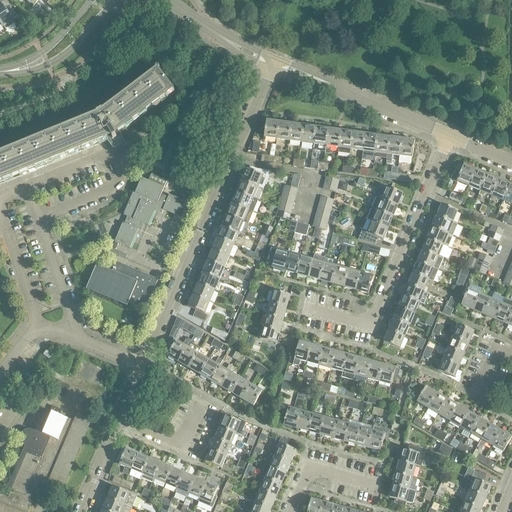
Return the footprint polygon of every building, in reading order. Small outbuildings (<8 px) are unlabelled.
[(0,26),(2,26),(3,27),(4,27),(6,30),(16,23),(13,20),(18,17),(7,0),(5,0),(2,3),(1,1),(0,1),(0,26)] [(0,185),(109,141),(114,148),(123,142),(120,134),(175,93),(158,71),(101,114),(0,155),(0,185)] [(207,111),(206,113),(204,118),(212,122),(215,115),(207,111)] [(265,138),(277,140),(280,123),(268,121),(265,138)] [(277,140),(289,141),(291,124),(280,123),(277,140)] [(289,141),(301,143),(304,126),(291,124),(289,141)] [(301,143),(314,145),(316,128),(304,126),(301,143)] [(314,145),(313,148),(315,151),(325,152),(326,152),(329,130),(316,128),(314,145)] [(341,131),(329,130),(326,152),(325,152),(325,154),(330,154),(331,147),(338,148),(341,131)] [(339,148),(338,153),(350,155),(351,150),(350,150),(353,133),(341,131),(338,148),(339,148)] [(351,150),(363,151),(365,134),(353,133),(350,150),(351,150)] [(363,151),(362,159),(365,160),(366,156),(375,157),(378,136),(365,134),(363,151)] [(390,138),(378,136),(375,157),(387,159),(390,138)] [(391,162),(392,155),(400,156),(402,139),(390,138),(387,159),(386,161),(391,162)] [(415,141),(402,139),(400,156),(399,162),(411,164),(412,158),(413,158),(415,141)] [(261,162),(274,163),(275,156),(262,154),(261,162)] [(469,186),(476,169),(464,164),(457,181),(469,186)] [(247,168),(242,180),(258,187),(263,175),(247,168)] [(480,191),(487,174),(476,169),(469,186),(480,191)] [(389,180),(397,181),(398,173),(390,172),(389,180)] [(292,186),(300,187),(302,174),(294,173),(292,186)] [(397,181),(409,182),(410,175),(398,173),(397,181)] [(485,196),(486,193),(492,196),(499,179),(495,177),(496,175),(490,173),(489,175),(487,174),(480,191),(481,191),(479,195),(483,197),(485,196)] [(149,226),(155,210),(162,213),(163,211),(182,219),(188,203),(170,195),(169,198),(162,195),(168,180),(153,174),(149,182),(142,179),(136,193),(134,192),(124,216),(128,217),(125,225),(123,224),(115,242),(131,249),(139,230),(141,231),(144,224),(149,226)] [(339,180),(327,177),(325,183),(338,186),(339,180)] [(503,200),(510,184),(499,179),(492,196),(503,200)] [(242,180),(237,192),(253,199),(258,187),(242,180)] [(346,192),(349,184),(340,182),(338,190),(346,192)] [(336,193),(338,186),(325,183),(323,189),(336,193)] [(511,204),(511,184),(510,184),(503,200),(511,204)] [(285,186),(283,192),(296,195),(297,189),(285,186)] [(386,187),(381,198),(398,206),(403,194),(386,187)] [(253,212),(258,201),(253,199),(237,192),(232,203),(253,212)] [(292,208),(296,195),(283,192),(280,205),(292,208)] [(450,199),(461,204),(464,197),(453,192),(450,199)] [(377,196),(372,208),(377,210),(393,217),(398,206),(381,198),(377,196)] [(321,197),(320,203),(332,206),(334,200),(321,197)] [(244,221),(248,223),(253,212),(232,203),(227,215),(244,222),(244,221)] [(320,203),(318,209),(331,212),(332,206),(320,203)] [(458,211),(442,204),(437,216),(453,222),(458,211)] [(280,205),(278,211),(291,214),(292,208),(280,205)] [(372,221),(388,228),(393,217),(377,210),(372,208),(367,219),(372,221)] [(318,209),(316,215),(329,218),(331,212),(318,209)] [(276,217),(280,218),(289,220),(291,214),(278,211),(276,217)] [(239,233),(244,222),(227,215),(222,226),(239,233)] [(316,215),(315,221),(327,224),(329,218),(316,215)] [(459,225),(453,223),(453,222),(437,216),(432,227),(454,236),(459,225)] [(372,221),(367,219),(358,239),(375,244),(378,238),(383,240),(388,228),(372,221)] [(315,221),(313,227),(326,230),(327,224),(315,221)] [(308,232),(309,226),(300,224),(298,229),(308,232)] [(222,226),(217,238),(234,245),(239,233),(222,226)] [(489,231),(502,236),(504,231),(492,226),(489,231)] [(454,236),(432,227),(428,239),(449,248),(454,236)] [(496,248),(499,242),(502,236),(489,231),(487,237),(492,239),(490,245),(496,248)] [(217,238),(212,249),(229,256),(234,245),(217,238)] [(444,260),(445,259),(449,248),(428,239),(423,251),(443,259),(444,260)] [(379,255),(381,249),(369,245),(367,252),(379,255)] [(273,269),(279,271),(283,272),(284,270),(284,271),(289,253),(271,248),(267,264),(272,265),(272,267),(274,268),(273,269)] [(128,255),(112,249),(111,253),(126,260),(128,255)] [(212,249),(208,261),(224,268),(229,256),(212,249)] [(423,251),(418,262),(434,269),(434,268),(438,270),(443,259),(423,251)] [(284,271),(296,274),(301,257),(289,253),(284,271)] [(478,259),(490,264),(492,258),(480,253),(478,259)] [(313,260),(301,257),(296,274),(308,277),(313,260)] [(476,264),(487,269),(490,264),(478,259),(476,264)] [(308,277),(320,280),(325,263),(313,260),(308,277)] [(208,261),(203,272),(219,279),(224,268),(208,261)] [(146,311),(149,304),(159,280),(114,262),(111,271),(97,265),(87,290),(128,307),(129,304),(146,311)] [(434,282),(438,270),(434,268),(434,269),(418,262),(413,274),(429,280),(434,282)] [(337,266),(325,263),(320,280),(332,284),(337,266)] [(487,269),(476,264),(473,271),(485,276),(487,269)] [(332,284),(344,287),(349,270),(337,266),(332,284)] [(344,287),(356,290),(361,273),(349,270),(344,287)] [(215,290),(219,279),(203,272),(198,283),(215,290)] [(368,294),(373,276),(361,273),(356,290),(368,294)] [(428,289),(426,287),(429,280),(413,274),(409,284),(427,292),(428,289)] [(499,281),(494,279),(491,286),(496,288),(499,281)] [(210,302),(215,290),(198,283),(193,295),(210,302)] [(427,292),(409,284),(404,296),(420,302),(419,303),(424,305),(429,293),(427,292)] [(465,288),(461,298),(464,299),(461,305),(472,310),(479,294),(468,289),(465,288)] [(250,291),(247,296),(254,299),(256,293),(250,291)] [(274,291),(270,303),(287,308),(291,295),(274,291)] [(484,315),(491,299),(479,294),(472,310),(484,315)] [(205,314),(210,302),(193,295),(188,307),(196,310),(193,316),(205,321),(208,315),(205,314)] [(404,296),(399,307),(415,314),(419,303),(420,302),(404,296)] [(496,320),(503,304),(491,299),(484,315),(496,320)] [(511,302),(505,300),(503,304),(496,320),(507,325),(511,312),(511,302)] [(270,303),(267,315),(284,320),(287,308),(270,303)] [(399,307),(394,319),(410,325),(415,314),(399,307)] [(247,316),(240,313),(238,319),(244,322),(247,316)] [(267,315),(264,327),(281,332),(284,320),(267,315)] [(389,325),(391,326),(389,330),(405,337),(410,325),(394,319),(394,320),(392,319),(389,325)] [(183,329),(195,335),(198,329),(187,323),(183,329)] [(453,336),(469,343),(474,332),(458,325),(453,336)] [(278,344),(281,332),(264,327),(261,339),(278,344)] [(213,328),(211,334),(225,342),(228,334),(213,328)] [(441,331),(434,328),(432,333),(439,336),(441,331)] [(200,339),(204,333),(198,329),(195,335),(200,339)] [(400,349),(405,337),(389,330),(384,342),(400,349)] [(469,343),(453,336),(448,348),(464,355),(469,343)] [(168,356),(179,363),(191,342),(186,339),(183,345),(177,341),(168,356)] [(211,345),(216,348),(220,341),(215,339),(211,345)] [(300,342),(295,359),(293,365),(299,366),(301,361),(308,363),(312,345),(312,343),(302,340),(302,342),(300,342)] [(220,350),(224,344),(220,341),(216,348),(220,350)] [(179,363),(189,369),(198,354),(201,348),(191,342),(179,363)] [(424,345),(417,342),(415,347),(422,350),(424,345)] [(308,363),(319,366),(324,348),(323,348),(323,346),(317,344),(317,346),(312,345),(308,363)] [(336,352),(324,348),(319,366),(331,369),(336,352)] [(464,355),(448,348),(443,359),(460,366),(464,355)] [(47,350),(43,354),(49,359),(52,354),(47,350)] [(233,358),(238,360),(241,354),(236,351),(233,358)] [(331,369),(343,372),(348,355),(336,352),(331,369)] [(209,360),(198,354),(189,369),(200,375),(209,360)] [(343,372),(342,377),(354,380),(355,376),(360,358),(348,355),(343,372)] [(215,364),(209,360),(200,375),(211,381),(220,366),(223,361),(219,358),(215,364)] [(372,361),(360,358),(355,376),(367,379),(372,361)] [(434,371),(439,374),(440,372),(455,378),(460,366),(443,359),(439,370),(435,368),(434,371)] [(367,379),(379,382),(384,365),(372,361),(367,379)] [(226,370),(220,366),(211,381),(222,388),(230,373),(234,367),(229,364),(226,370)] [(262,366),(258,364),(254,370),(259,373),(262,366)] [(396,368),(384,365),(379,382),(391,386),(396,368)] [(267,369),(262,366),(259,373),(263,375),(267,369)] [(284,379),(292,381),(294,373),(286,371),(284,379)] [(222,388),(232,394),(241,379),(230,373),(222,388)] [(232,394),(243,400),(252,385),(241,379),(232,394)] [(263,392),(252,385),(243,400),(254,407),(263,392)] [(428,408),(437,393),(426,387),(417,402),(428,408)] [(284,426),(297,429),(302,412),(301,412),(305,396),(306,396),(308,389),(302,388),(300,394),(298,393),(294,410),(289,408),(284,426)] [(438,415),(447,399),(437,393),(428,408),(438,415)] [(449,421),(458,406),(447,399),(438,415),(449,421)] [(460,427),(469,412),(458,406),(449,421),(460,427)] [(24,442),(25,443),(6,489),(10,491),(7,497),(0,493),(0,511),(26,511),(32,499),(38,485),(44,488),(60,494),(91,420),(77,414),(76,413),(73,421),(66,418),(66,419),(59,416),(61,410),(52,407),(50,412),(43,410),(34,432),(29,430),(28,429),(27,429),(26,429),(25,430),(24,430),(23,431),(22,432),(21,433),(21,434),(20,435),(20,437),(20,438),(21,439),(21,440),(22,441),(23,442),(24,442)] [(297,429),(309,432),(313,415),(302,412),(297,429)] [(471,433),(480,418),(469,412),(460,427),(471,433)] [(309,432),(321,436),(325,418),(313,415),(309,432)] [(225,416),(220,427),(237,434),(241,436),(247,422),(239,419),(238,421),(225,416)] [(418,426),(421,420),(417,417),(413,423),(418,426)] [(337,422),(325,418),(321,436),(333,439),(337,422)] [(345,442),(351,420),(343,418),(342,423),(337,422),(333,439),(345,442)] [(482,440),(491,425),(480,418),(471,433),(481,440),(482,440)] [(351,420),(345,442),(356,445),(362,424),(351,420)] [(421,420),(418,426),(422,429),(426,423),(421,420)] [(362,424),(356,445),(369,449),(375,426),(374,426),(374,427),(362,424)] [(482,440),(481,440),(477,447),(482,450),(486,443),(492,446),(501,431),(491,425),(482,440)] [(375,426),(369,449),(381,452),(384,440),(388,441),(391,430),(375,426)] [(220,427),(216,439),(232,446),(237,434),(220,427)] [(439,439),(443,432),(438,430),(434,436),(439,439)] [(511,437),(501,431),(492,446),(503,452),(511,437)] [(443,432),(439,439),(443,442),(447,435),(443,432)] [(280,444),(275,456),(291,462),(296,450),(291,448),(293,442),(281,438),(279,444),(280,444)] [(216,439),(211,450),(227,457),(232,446),(216,439)] [(265,445),(258,442),(256,448),(263,450),(265,445)] [(460,451),(464,445),(460,442),(456,449),(460,451)] [(399,461),(416,466),(421,467),(426,450),(410,445),(408,451),(403,449),(399,461)] [(464,445),(460,451),(465,454),(469,447),(464,445)] [(120,465),(131,470),(138,453),(127,449),(120,465)] [(222,469),(227,457),(211,450),(206,462),(222,469)] [(131,470),(143,474),(149,458),(138,453),(131,470)] [(482,464),(485,457),(479,454),(476,460),(482,464)] [(275,456),(271,467),(286,474),(291,462),(275,456)] [(245,465),(248,460),(241,457),(239,462),(245,465)] [(485,457),(482,464),(493,470),(497,464),(485,457)] [(154,460),(149,458),(143,474),(143,475),(141,479),(152,484),(154,479),(161,463),(160,463),(161,461),(155,458),(154,460)] [(399,461),(396,473),(413,478),(416,466),(399,461)] [(154,479),(166,484),(173,468),(161,463),(154,479)] [(248,465),(246,470),(253,473),(255,468),(248,465)] [(266,478),(266,479),(281,485),(286,474),(271,467),(266,465),(261,476),(266,478)] [(166,484),(177,489),(184,473),(173,468),(166,484)] [(465,488),(470,491),(487,498),(492,486),(484,483),(487,476),(475,471),(468,468),(464,478),(468,480),(465,488)] [(177,489),(189,494),(195,478),(184,473),(177,489)] [(418,487),(416,486),(418,479),(413,478),(396,473),(393,485),(416,492),(417,491),(418,487)] [(112,482),(124,487),(126,481),(115,476),(112,482)] [(189,494),(200,499),(207,482),(195,478),(189,494)] [(266,479),(261,490),(277,496),(281,485),(266,479)] [(130,490),(133,484),(126,481),(124,487),(130,490)] [(200,499),(199,502),(213,509),(218,497),(215,496),(219,488),(207,482),(200,499)] [(413,504),(416,492),(393,485),(389,497),(395,499),(394,503),(405,506),(406,502),(413,504)] [(113,487),(108,499),(132,509),(138,496),(130,493),(130,494),(113,487)] [(272,508),(277,496),(261,490),(256,501),(272,508)] [(487,498),(470,491),(465,502),(482,509),(487,498)] [(107,511),(130,511),(132,509),(108,499),(103,510),(107,511)] [(307,511),(320,511),(323,502),(312,499),(307,511)] [(270,511),(272,508),(256,501),(251,511),(270,511)] [(333,511),(336,506),(323,502),(320,511),(333,511)] [(480,511),(482,509),(465,502),(460,511),(480,511)]
